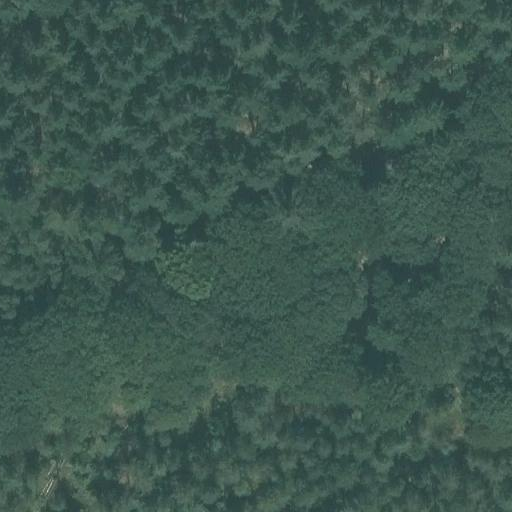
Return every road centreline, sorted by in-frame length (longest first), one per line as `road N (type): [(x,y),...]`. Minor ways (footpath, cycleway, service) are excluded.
road 1 (track): [(0,190),(219,279),(511,117)]
road 2 (track): [(219,279),(0,393)]
road 3 (track): [(0,344),(161,260)]
